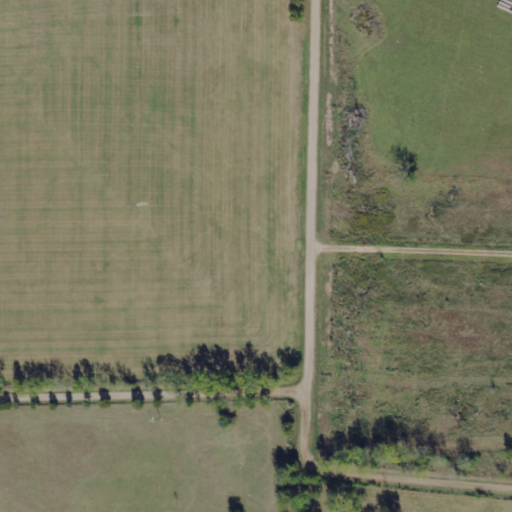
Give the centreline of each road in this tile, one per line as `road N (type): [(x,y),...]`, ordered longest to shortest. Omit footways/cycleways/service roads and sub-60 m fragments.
road 1 (residential): [(0,398),(292,393),(308,405),(314,460),(327,476),(511,493)]
road 2 (residential): [(311,416),(322,0)]
